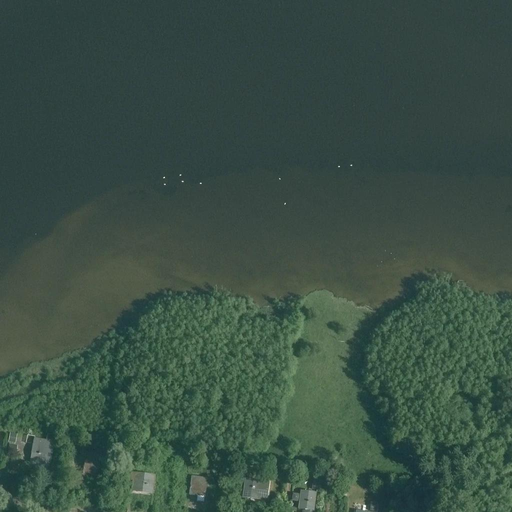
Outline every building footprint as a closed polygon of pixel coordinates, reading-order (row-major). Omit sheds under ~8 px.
[(34,440),(31,454),(39,456),(38,460),(51,462),(54,443),(55,437),(47,435),(46,442),(34,440)] [(82,476),(95,478),(99,458),(86,456),(82,476)] [(136,493),(151,495),(154,478),(131,474),(130,481),(138,482),(136,493)] [(312,490),(320,491),(322,476),(314,475),(312,490)] [(191,478),(189,495),(197,496),(196,502),(203,503),(204,495),(206,480),(191,478)] [(247,481),(246,493),(243,492),(242,498),(266,501),(268,484),(247,481)] [(298,509),(300,509),(312,511),(314,495),(301,493),(300,498),(302,499),(302,501),(299,501),(298,509)] [(362,502),(362,510),(371,510),(371,502),(362,502)]
